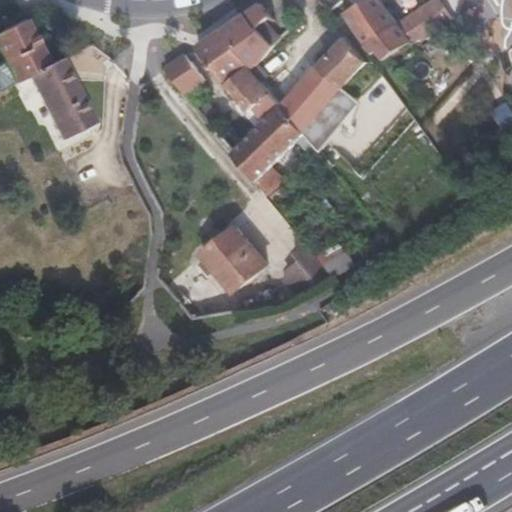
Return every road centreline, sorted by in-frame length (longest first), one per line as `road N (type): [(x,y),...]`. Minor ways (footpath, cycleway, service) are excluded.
road 1 (motorway): [(511,264),(435,308),(0,501)]
road 2 (motorway): [(511,355),(251,511)]
